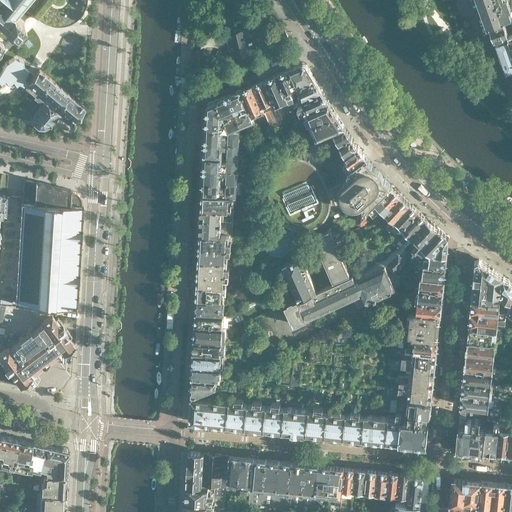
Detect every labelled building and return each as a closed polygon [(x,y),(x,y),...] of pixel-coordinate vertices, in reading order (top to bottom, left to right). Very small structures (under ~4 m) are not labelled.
[(0,0),(0,22),(14,34),(17,30),(21,25),(24,22),(15,13),(14,13),(25,0),(0,0)] [(511,0),(480,0),(489,25),(502,20),(507,35),(511,33),(511,0)] [(272,19),(266,8),(264,9),(263,9),(262,10),(261,10),(260,10),(260,12),(266,22),(272,19)] [(507,35),(502,20),(489,25),(494,39),(507,35)] [(250,54),(249,49),(248,46),(253,45),(252,40),(249,28),(243,29),(243,28),(230,32),(225,33),(228,46),(229,50),(234,49),(236,57),(237,57),(238,57),(238,56),(239,56),(247,54),(248,54),(249,54),(249,55),(250,54)] [(288,38),(284,29),(284,28),(281,30),(276,32),(280,41),(288,38)] [(511,69),(511,47),(507,35),(494,39),(499,53),(502,61),(506,72),(511,69)] [(204,63),(202,48),(194,49),(196,74),(205,73),(204,63)] [(8,66),(2,77),(3,80),(4,84),(9,81),(11,85),(16,81),(22,84),(23,84),(24,85),(27,82),(26,80),(25,78),(29,72),(26,68),(25,64),(16,60),(8,66)] [(314,77),(306,63),(305,62),(304,62),(303,62),(289,68),(296,83),(295,87),(297,87),(298,85),(314,77)] [(296,83),(289,68),(285,70),(281,71),(277,73),(288,98),(294,96),(291,89),(295,87),(296,83)] [(33,96),(35,97),(39,101),(41,99),(43,100),(39,105),(39,104),(38,105),(35,110),(34,109),(33,111),(32,116),(31,116),(31,117),(33,122),(33,123),(37,126),(37,127),(38,127),(43,127),(44,128),(44,127),(49,124),(49,125),(51,123),(50,123),(54,118),(54,119),(55,118),(54,118),(58,113),(70,123),(72,123),(74,121),(74,119),(73,119),(77,114),(78,115),(80,113),(79,112),(84,107),(83,106),(38,69),(27,82),(24,85),(35,94),(33,96)] [(288,98),(277,73),(273,75),(269,76),(265,78),(276,103),(288,98)] [(322,89),(314,77),(298,85),(297,87),(300,93),(299,93),(301,98),(322,89)] [(282,118),(276,103),(265,78),(252,84),(262,108),(269,123),(282,118)] [(262,108),(252,84),(241,89),(251,112),(262,108)] [(251,112),(241,89),(229,94),(241,122),(243,126),(255,121),(251,112)] [(304,112),(329,101),(322,89),(301,98),(304,104),(298,107),(301,113),(304,112)] [(241,122),(229,94),(217,99),(223,114),(228,111),(229,113),(231,112),(232,115),(225,118),(229,127),(241,122)] [(229,128),(229,127),(225,118),(223,114),(217,99),(208,102),(206,127),(207,127),(229,128)] [(336,113),(329,101),(304,112),(304,114),(307,113),(311,124),(336,113)] [(332,131),(345,125),(336,113),(311,124),(316,135),(314,136),(315,138),(332,131)] [(351,135),(345,125),(332,131),(334,136),(336,135),(340,142),(351,135)] [(240,129),(229,128),(207,127),(206,140),(239,142),(240,129)] [(345,155),(358,145),(351,135),(340,142),(343,150),(341,151),(343,156),(345,155)] [(226,148),(226,146),(228,146),(228,154),(239,155),(239,142),(206,140),(205,153),(223,154),(224,148),(226,148)] [(295,147),(293,140),(279,146),(282,152),(295,147)] [(349,168),(356,163),(366,155),(358,145),(345,155),(348,161),(346,162),(349,168)] [(330,198),(330,197),(337,194),(337,195),(337,197),(338,198),(339,200),(340,201),(340,202),(342,204),(343,204),(345,206),(346,206),(347,207),(349,207),(350,208),(353,208),(354,208),(355,207),(358,213),(357,215),(359,219),(362,220),(365,218),(366,215),(364,212),(362,211),(369,207),(392,184),(384,177),(384,175),(384,174),(384,173),(383,172),(383,170),(382,169),(382,168),(381,167),(380,166),(379,166),(378,165),(377,164),(376,164),(375,163),(373,163),(372,163),(368,157),(366,155),(356,163),(358,166),(352,169),(326,183),(320,171),(319,170),(318,168),(317,167),(315,165),(314,164),(313,163),(311,161),(309,160),(310,156),(310,155),(311,154),(310,153),(309,152),(309,151),(308,151),(307,151),(306,151),(305,152),(304,152),(304,153),(302,157),(299,157),(297,156),(295,156),(293,156),(290,157),(288,157),(285,158),(283,159),(281,160),(279,161),(278,162),(275,163),(274,165),(272,167),(271,168),(270,170),(269,172),(268,173),(267,175),(267,176),(266,178),(266,180),(266,181),(266,183),(265,184),(265,186),(266,187),(266,189),(266,191),(267,193),(267,194),(267,196),(268,197),(269,198),(275,211),(276,213),(277,214),(278,216),(280,217),(282,219),(283,220),(284,222),(286,223),(288,223),(285,227),(284,225),(283,225),(281,224),(280,224),(279,223),(277,223),(276,223),(275,223),(273,223),(272,223),(271,224),(269,224),(267,225),(266,226),(265,227),(264,229),(263,230),(262,231),(262,233),(261,234),(261,235),(261,236),(261,237),(261,238),(261,239),(261,240),(261,241),(261,243),(262,244),(262,245),(263,246),(264,248),(265,249),(267,250),(268,251),(270,252),(272,253),(273,253),(276,253),(278,253),(279,253),(280,252),(282,251),(283,251),(285,250),(286,249),(287,248),(288,247),(289,245),(289,244),(290,243),(290,242),(290,241),(290,240),(291,239),(291,237),(290,235),(290,234),(290,233),(289,231),(293,225),(295,226),(297,226),(300,226),(302,226),(304,226),(306,226),(309,225),(311,225),(313,224),(314,223),(316,222),(318,220),(320,219),(321,218),(322,217),(323,216),(324,214),(325,213),(326,212),(327,210),(327,208),(328,207),(328,206),(329,204),(329,202),(329,200),(330,198)] [(225,162),(225,160),(223,160),(223,154),(205,153),(204,166),(238,168),(239,155),(228,154),(227,163),(225,162)] [(224,174),(224,171),(227,172),(227,180),(237,181),(238,168),(204,166),(203,179),(204,179),(222,180),(222,174),(224,174)] [(80,249),(80,240),(81,240),(81,238),(80,238),(81,228),(82,227),(81,227),(82,217),(82,216),(82,206),(82,205),(82,204),(82,203),(82,202),(81,200),(81,199),(81,198),(80,197),(79,196),(79,195),(78,194),(77,193),(76,193),(75,192),(74,192),(73,191),(72,191),(70,191),(70,189),(50,185),(35,181),(35,182),(23,179),(22,195),(18,256),(15,303),(52,305),(52,306),(53,306),(54,305),(76,307),(76,305),(77,296),(77,294),(77,284),(78,284),(78,283),(78,273),(79,273),(79,272),(78,272),(79,262),(79,261),(79,260),(80,251),(80,249)] [(223,188),(224,186),(221,186),(222,180),(204,179),(203,192),(234,194),(237,194),(237,181),(227,180),(226,188),(223,188)] [(385,210),(401,194),(392,184),(369,207),(374,212),(380,205),(385,210)] [(229,207),(229,199),(234,200),(234,194),(203,192),(202,197),(203,197),(202,206),(222,207),(229,207)] [(394,219),(409,202),(401,194),(385,210),(394,219)] [(402,227),(418,210),(409,202),(394,219),(387,225),(391,229),(397,222),(402,227)] [(221,215),(222,207),(202,206),(202,207),(201,216),(201,220),(227,222),(230,222),(231,216),(221,215)] [(404,242),(427,218),(418,210),(402,227),(395,234),(400,239),(401,238),(404,242)] [(399,282),(394,271),(405,261),(405,248),(408,246),(431,221),(428,218),(427,218),(404,242),(395,252),(382,260),(361,270),(360,268),(350,273),(352,274),(352,275),(317,290),(307,268),(308,268),(303,255),(284,264),(299,299),(294,301),(294,300),(289,302),(289,303),(286,305),(294,324),(307,318),(307,316),(354,295),(358,304),(396,288),(395,286),(398,285),(399,284),(399,283),(399,282)] [(362,227),(359,219),(346,225),(350,233),(362,227)] [(226,234),(227,222),(201,220),(201,229),(201,230),(201,232),(226,234)] [(417,250),(438,227),(431,221),(408,246),(409,247),(413,246),(417,250)] [(352,249),(346,235),(342,226),(338,228),(332,230),(319,235),(321,239),(317,241),(334,280),(350,273),(360,268),(354,254),(352,249)] [(446,266),(449,237),(449,236),(448,235),(438,227),(417,250),(409,258),(409,262),(446,266)] [(226,241),(227,234),(226,234),(201,232),(200,240),(200,245),(231,247),(232,241),(226,241)] [(231,252),(231,247),(200,245),(199,249),(200,249),(199,257),(225,259),(226,252),(231,252)] [(225,266),(225,259),(199,257),(199,265),(198,270),(230,271),(230,266),(225,266)] [(487,292),(489,274),(493,268),(489,265),(488,265),(482,261),(481,260),(480,257),(475,259),(476,262),(476,263),(476,271),(475,270),(475,273),(475,280),(474,280),(474,281),(473,289),(473,290),(473,296),(472,297),(483,299),(484,291),(487,292)] [(444,278),(446,266),(409,262),(409,267),(410,267),(410,274),(421,275),(444,278)] [(500,293),(504,275),(503,275),(497,270),(493,268),(489,274),(487,292),(486,299),(494,300),(495,293),(500,293)] [(230,277),(230,271),(198,270),(198,274),(198,282),(224,284),(224,277),(230,277)] [(443,290),(444,278),(421,275),(420,287),(443,290)] [(510,302),(511,299),(511,280),(504,275),(500,293),(506,297),(504,302),(510,302)] [(223,296),(224,284),(198,282),(197,290),(197,295),(223,296)] [(442,301),(443,290),(420,287),(418,299),(442,301)] [(224,314),(225,296),(223,296),(197,295),(196,313),(224,314)] [(486,299),(483,299),(472,297),(471,310),(471,311),(506,315),(506,309),(507,308),(510,302),(504,302),(494,300),(486,299)] [(441,313),(442,301),(418,299),(417,311),(441,313)] [(438,339),(441,313),(417,311),(415,311),(415,313),(411,312),(408,334),(412,334),(412,336),(415,337),(438,339)] [(506,328),(507,315),(506,315),(471,311),(469,324),(506,328)] [(224,314),(196,313),(195,325),(223,326),(224,314)] [(63,353),(72,347),(74,345),(69,338),(71,336),(65,328),(62,325),(63,325),(57,317),(55,319),(51,314),(40,323),(41,324),(31,332),(28,329),(17,337),(19,340),(9,348),(8,346),(0,352),(0,359),(6,367),(4,368),(4,369),(6,371),(7,372),(9,371),(20,386),(31,377),(30,376),(34,372),(47,363),(57,355),(62,352),(63,353)] [(511,328),(506,328),(469,324),(468,338),(506,342),(511,342),(511,328)] [(223,340),(223,326),(195,325),(195,339),(223,340)] [(436,351),(438,339),(415,337),(415,343),(406,342),(406,348),(436,351)] [(505,349),(506,342),(468,338),(466,352),(494,355),(494,348),(505,349)] [(226,340),(223,340),(195,339),(194,352),(222,353),(225,353),(226,340)] [(435,363),(436,351),(406,348),(405,348),(403,360),(435,363)] [(221,366),(222,353),(194,352),(193,364),(221,366)] [(492,369),(494,355),(466,352),(465,366),(492,369)] [(434,376),(435,363),(403,360),(402,360),(402,365),(411,366),(410,374),(434,376)] [(221,379),(221,366),(193,364),(192,377),(218,378),(221,379)] [(491,382),(492,369),(465,366),(463,380),(491,382)] [(432,388),(434,376),(410,374),(410,381),(400,380),(400,385),(432,388)] [(191,397),(217,386),(218,378),(192,377),(191,397)] [(489,395),(491,382),(463,380),(462,392),(489,395)] [(430,415),(431,401),(398,398),(392,397),(393,384),(384,383),(382,410),(396,411),(401,412),(398,442),(410,443),(413,413),(430,415)] [(431,401),(432,388),(400,385),(398,398),(431,401)] [(488,408),(489,395),(462,392),(461,405),(462,405),(468,406),(488,408)] [(227,425),(229,402),(229,401),(205,399),(191,397),(190,421),(227,425)] [(245,426),(247,404),(242,404),(243,399),(239,399),(235,399),(234,403),(229,402),(227,425),(245,426)] [(264,428),(266,406),(261,406),(261,401),(257,401),(253,400),(253,405),(247,404),(245,426),(264,428)] [(282,430),(284,408),(279,408),(280,403),(272,402),(271,407),(266,406),(264,428),(282,430)] [(306,432),(308,410),(308,409),(285,407),(284,408),(282,430),(306,432)] [(324,434),(327,412),(321,412),(322,407),(314,407),(313,411),(308,410),(306,432),(324,434)] [(343,436),(345,414),(340,414),(340,409),(332,408),(332,413),(327,412),(324,434),(343,436)] [(361,438),(364,416),(358,415),(359,411),(351,410),(350,415),(345,414),(343,436),(361,438)] [(499,421),(500,412),(495,411),(488,410),(486,428),(484,450),(496,452),(498,429),(499,421)] [(398,442),(401,412),(396,411),(395,419),(388,418),(388,417),(364,414),(364,416),(361,438),(398,442)] [(426,445),(429,423),(430,415),(413,413),(410,443),(426,445)] [(470,449),(473,418),(466,418),(465,426),(458,426),(456,448),(470,449)] [(484,450),(486,428),(479,428),(480,419),(473,418),(470,449),(484,450)] [(508,453),(510,430),(498,429),(496,452),(508,453)] [(13,466),(19,439),(5,436),(0,459),(0,465),(4,467),(5,464),(13,466)] [(25,468),(31,442),(19,439),(13,466),(25,469),(25,468)] [(39,465),(44,445),(31,442),(25,468),(31,469),(32,465),(38,466),(38,465),(39,465)] [(66,476),(68,450),(67,450),(67,449),(66,447),(62,447),(61,448),(60,449),(59,448),(59,449),(53,447),(44,445),(39,465),(46,467),(46,475),(66,476)] [(203,469),(204,452),(188,451),(187,468),(203,469)] [(226,492),(229,455),(223,454),(204,452),(203,469),(202,484),(214,486),(213,497),(213,500),(215,501),(215,504),(224,504),(224,505),(228,505),(241,506),(248,507),(250,494),(238,493),(226,492)] [(238,493),(241,456),(229,455),(226,492),(238,493)] [(250,494),(253,457),(241,456),(238,493),(250,494)] [(261,508),(266,459),(253,457),(250,494),(248,507),(255,508),(261,508)] [(274,510),(279,460),(266,459),(261,508),(268,509),(274,510)] [(296,511),(313,511),(314,503),(318,464),(279,460),(274,510),(296,511)] [(328,493),(331,465),(318,464),(314,503),(320,504),(321,495),(320,492),(328,493)] [(342,488),(344,466),(331,465),(328,493),(337,494),(335,496),(334,505),(340,506),(342,488)] [(353,489),(355,467),(344,466),(342,488),(353,489)] [(364,490),(366,469),(355,467),(353,489),(364,490)] [(202,484),(203,469),(187,468),(186,487),(202,488),(202,484)] [(375,491),(377,470),(366,469),(364,490),(375,491)] [(386,492),(388,471),(377,470),(375,491),(374,498),(381,499),(381,494),(379,494),(379,492),(386,492)] [(397,493),(399,472),(388,471),(386,492),(397,493)] [(408,494),(410,473),(399,472),(397,493),(408,494)] [(427,502),(430,478),(423,478),(423,474),(410,473),(408,494),(407,503),(420,504),(421,501),(427,502)] [(65,494),(66,476),(46,475),(45,483),(42,483),(41,493),(65,494)] [(464,505),(465,502),(467,479),(453,477),(450,503),(464,505)] [(478,503),(480,480),(467,479),(465,502),(478,503)] [(491,511),(495,481),(480,480),(478,503),(478,504),(486,505),(485,511),(483,511),(482,511),(481,511),(491,511)] [(504,507),(507,483),(495,481),(491,511),(499,511),(500,507),(504,507)] [(208,488),(202,488),(186,487),(185,502),(207,503),(214,503),(215,504),(215,501),(213,500),(213,497),(207,496),(208,488)] [(64,511),(65,494),(41,493),(40,509),(64,511)] [(206,511),(207,503),(185,502),(184,511),(206,511)] [(419,511),(420,504),(407,503),(396,502),(395,511),(419,511)] [(472,511),(473,506),(464,505),(450,503),(449,511),(472,511)]
